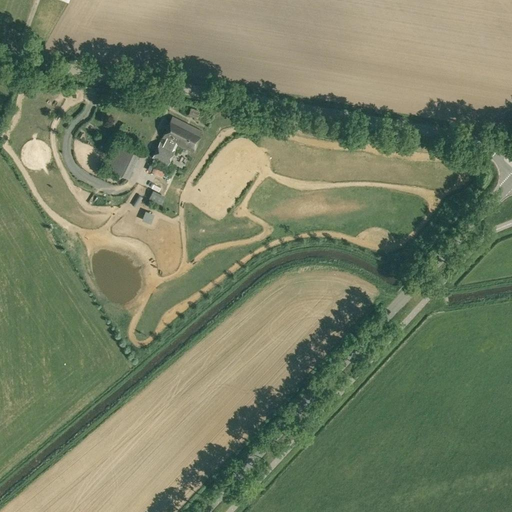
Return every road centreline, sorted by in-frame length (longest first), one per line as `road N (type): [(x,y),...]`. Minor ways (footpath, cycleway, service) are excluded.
road 1 (tertiary): [(511,166),(465,137),(0,54)]
road 2 (secondary): [(204,511),(511,181)]
